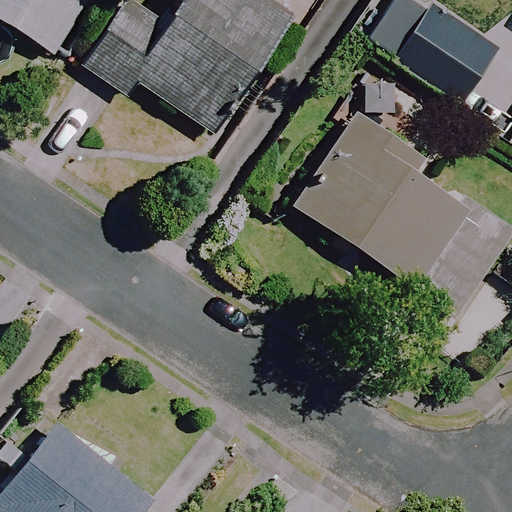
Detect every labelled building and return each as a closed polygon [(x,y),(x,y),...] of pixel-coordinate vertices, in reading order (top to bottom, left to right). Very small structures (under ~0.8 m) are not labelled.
[(80,0),(0,0),(0,32),(44,60),(80,0)] [(286,18),(259,0),(169,0),(174,4),(161,24),(125,0),(118,0),(71,71),(118,102),(127,89),(203,140),(286,18)] [(486,57),(410,6),(372,62),(448,113),(486,57)] [(394,163),(340,128),(284,213),(448,320),(501,238),(461,211),(458,216),(389,171),(394,163)] [(102,473),(110,462),(69,431),(61,442),(40,426),(0,478),(0,511),(137,511),(143,505),(102,473)]
